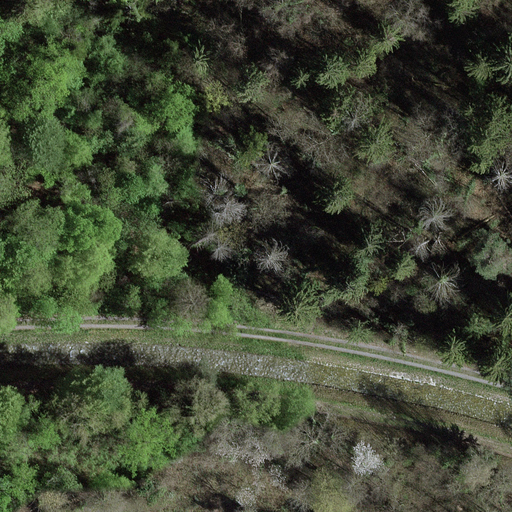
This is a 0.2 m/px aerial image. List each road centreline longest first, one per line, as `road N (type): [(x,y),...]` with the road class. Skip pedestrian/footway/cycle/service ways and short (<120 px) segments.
road 1 (track): [(0,389),(182,389),(295,401),(511,451)]
road 2 (track): [(511,386),(260,332),(113,323),(0,328)]
